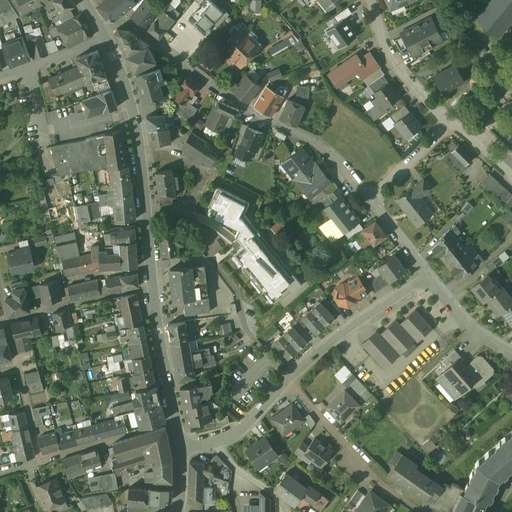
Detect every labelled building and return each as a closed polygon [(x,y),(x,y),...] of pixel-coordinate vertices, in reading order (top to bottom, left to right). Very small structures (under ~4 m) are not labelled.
[(20,16),(9,0),(0,0),(0,13),(0,14),(6,23),(20,16)] [(26,12),(18,0),(10,0),(20,16),(26,12)] [(18,0),(26,12),(48,0),(18,0)] [(71,0),(52,0),(57,8),(48,13),(50,17),(52,16),(53,17),(75,5),(71,0)] [(135,0),(103,0),(97,5),(108,19),(114,20),(131,7),(133,5),(136,1),(135,0)] [(136,0),(136,1),(133,5),(131,7),(135,12),(144,0),(136,0)] [(144,0),(135,12),(132,17),(145,27),(159,9),(156,7),(157,6),(156,6),(155,6),(147,0),(144,0)] [(213,24),(223,13),(209,0),(202,0),(199,4),(200,5),(189,17),(205,32),(213,24)] [(260,11),(261,0),(251,0),(250,10),(260,11)] [(322,0),(330,9),(341,0),(322,0)] [(386,0),(391,9),(390,7),(398,3),(399,6),(412,0),(386,0)] [(511,0),(485,0),(490,4),(477,19),(498,37),(498,36),(511,18),(511,0)] [(75,5),(53,17),(56,22),(62,18),(64,20),(81,11),(77,4),(75,5)] [(177,14),(168,6),(164,11),(173,19),(177,14)] [(333,18),(337,23),(344,19),(352,13),(348,7),(333,18)] [(173,19),(164,11),(149,29),(159,38),(174,19),(173,19)] [(223,13),(213,24),(217,28),(229,15),(225,11),(223,13)] [(74,17),(56,26),(60,33),(69,47),(93,34),(82,13),(74,17)] [(452,13),(434,22),(439,33),(445,30),(448,35),(461,29),(452,13)] [(431,17),(401,33),(402,36),(394,40),(400,50),(408,46),(413,57),(443,41),(439,33),(434,22),(431,17)] [(337,23),(326,31),(326,32),(327,31),(339,49),(338,49),(339,49),(357,37),(357,36),(356,37),(344,19),(337,23)] [(28,33),(36,31),(33,23),(26,25),(28,33)] [(54,27),(49,29),(53,36),(60,33),(56,26),(54,27)] [(240,29),(236,26),(234,26),(229,31),(229,33),(233,37),(240,29)] [(137,35),(129,29),(120,28),(119,28),(118,28),(117,29),(116,32),(115,32),(115,33),(115,34),(116,34),(127,56),(148,46),(151,44),(144,39),(142,41),(142,39),(139,37),(138,37),(137,35)] [(233,37),(222,48),(239,65),(252,51),(254,53),(259,48),(246,36),(247,35),(247,33),(243,30),(241,30),(240,29),(233,37)] [(49,31),(44,33),(48,42),(53,40),(49,31)] [(298,48),(301,47),(297,34),(267,45),(270,53),(297,44),(298,48)] [(35,38),(28,40),(34,59),(49,54),(42,35),(35,38)] [(23,36),(2,44),(11,66),(31,58),(23,36)] [(148,46),(127,56),(135,72),(154,62),(156,61),(148,46)] [(200,49),(192,61),(209,71),(216,59),(200,49)] [(98,50),(77,57),(79,64),(74,66),(81,82),(85,80),(85,83),(94,80),(96,88),(109,84),(104,66),(102,60),(98,50)] [(356,55),(338,68),(347,80),(347,79),(358,71),(363,79),(369,75),(380,67),(370,53),(360,60),(356,55)] [(154,62),(135,72),(136,75),(156,69),(154,62)] [(172,65),(161,68),(164,80),(176,76),(172,65)] [(455,65),(434,77),(443,93),(450,89),(451,89),(450,88),(464,81),(455,65)] [(74,66),(49,77),(51,80),(57,94),(58,94),(82,84),(81,82),(74,66)] [(380,67),(369,75),(374,81),(383,75),(385,74),(380,67)] [(156,69),(136,75),(144,102),(164,97),(160,84),(165,83),(164,80),(161,68),(156,69)] [(338,68),(329,74),(337,86),(346,80),(347,80),(338,68)] [(280,69),(268,74),(271,81),(283,76),(280,69)] [(261,86),(246,74),(238,85),(233,92),(248,103),(261,86)] [(189,75),(179,88),(176,99),(187,102),(201,83),(189,75)] [(369,75),(363,79),(368,86),(369,85),(374,81),(369,75)] [(374,81),(369,85),(374,93),(389,82),(383,75),(374,81)] [(51,80),(42,83),(46,103),(59,98),(58,97),(59,96),(58,94),(57,94),(51,80)] [(238,85),(233,81),(228,88),(233,92),(238,85)] [(374,93),(377,97),(385,108),(386,108),(399,98),(389,82),(374,93)] [(287,90),(280,86),(278,90),(275,89),(274,91),(283,96),(287,90)] [(274,91),(267,87),(255,106),(271,116),(283,96),(274,91)] [(112,90),(99,94),(83,99),(88,116),(89,115),(104,110),(104,111),(117,106),(112,90)] [(377,97),(371,101),(374,105),(367,110),(374,120),(388,110),(386,108),(385,108),(377,97)] [(83,99),(59,107),(63,123),(77,119),(79,124),(90,121),(89,115),(88,116),(83,99)] [(187,102),(176,99),(172,109),(190,121),(198,109),(187,102)] [(305,107),(288,100),(280,119),(297,126),(305,107)] [(218,101),(207,125),(221,132),(229,115),(236,118),(240,110),(218,101)] [(405,105),(394,114),(398,120),(410,111),(405,105)] [(398,120),(394,123),(406,138),(421,126),(410,111),(398,120)] [(165,114),(147,116),(149,129),(167,127),(165,114)] [(191,123),(185,132),(189,135),(195,126),(191,123)] [(242,124),(238,135),(244,137),(248,128),(249,126),(242,124)] [(167,127),(149,129),(152,145),(152,144),(171,142),(169,127),(167,127)] [(248,128),(244,137),(242,145),(240,144),(236,156),(249,161),(253,150),(257,151),(260,143),(263,133),(248,128)] [(122,129),(105,133),(111,167),(127,165),(122,129)] [(287,136),(278,131),(275,136),(284,140),(287,136)] [(220,151),(192,132),(182,146),(210,166),(220,151)] [(105,133),(86,138),(86,139),(52,146),(58,175),(93,168),(94,169),(111,167),(105,133)] [(284,142),(274,150),(274,152),(279,158),(289,150),(290,149),(284,142)] [(459,145),(458,146),(454,142),(449,147),(453,151),(452,151),(451,151),(443,159),(459,175),(467,167),(466,165),(473,158),(459,145)] [(301,148),(293,155),(289,150),(279,158),(296,180),(314,165),(301,148)] [(314,165),(296,180),(295,180),(309,198),(322,188),(331,181),(330,181),(316,163),(314,165)] [(127,165),(111,167),(112,184),(130,183),(128,165),(127,165)] [(172,169),(156,172),(160,198),(172,196),(176,196),(175,188),(179,187),(178,181),(174,182),(172,169)] [(193,174),(186,169),(185,173),(183,180),(189,183),(193,174)] [(499,182),(490,174),(481,184),(490,192),(490,191),(498,182),(499,182)] [(331,181),(322,188),(328,195),(329,194),(338,187),(332,179),(330,181),(331,181)] [(413,188),(397,200),(417,225),(426,218),(424,217),(431,212),(431,211),(420,197),(431,188),(424,180),(413,188)] [(511,194),(498,182),(490,191),(511,210),(511,194)] [(36,183),(25,185),(27,198),(37,196),(36,183)] [(112,184),(108,185),(109,191),(110,191),(111,204),(134,201),(132,183),(130,183),(112,184)] [(249,203),(217,187),(208,206),(212,208),(209,214),(239,229),(235,236),(243,246),(237,251),(242,258),(241,259),(251,271),(252,270),(261,281),(260,282),(270,295),(272,294),(277,300),(289,290),(290,293),(302,284),(295,276),(292,278),(257,236),(260,233),(244,214),(249,203)] [(338,187),(329,194),(334,200),(341,195),(340,194),(342,193),(338,187)] [(110,195),(100,197),(100,201),(101,206),(111,204),(110,191),(109,191),(110,195)] [(334,200),(322,210),(336,227),(339,225),(344,232),(353,225),(354,225),(358,221),(360,220),(354,212),(353,213),(346,203),(347,202),(341,195),(334,200)] [(172,196),(160,198),(161,205),(173,203),(172,196)] [(98,202),(91,203),(94,218),(102,216),(101,206),(100,201),(98,202)] [(134,202),(111,206),(113,222),(135,219),(134,202)] [(469,202),(461,210),(466,215),(474,206),(469,202)] [(91,203),(75,207),(80,227),(89,225),(87,219),(94,218),(91,203)] [(353,225),(344,232),(349,238),(364,228),(358,221),(354,225),(353,225)] [(376,221),(359,233),(361,235),(357,238),(363,246),(362,246),(363,247),(363,246),(372,240),(374,244),(387,235),(376,221)] [(135,225),(104,229),(106,244),(113,244),(136,241),(136,240),(135,225)] [(456,226),(450,230),(443,235),(445,238),(434,247),(440,254),(442,253),(448,260),(464,248),(455,236),(461,232),(456,226)] [(176,233),(176,229),(160,231),(163,254),(178,253),(177,244),(182,243),(181,232),(176,233)] [(46,236),(35,239),(36,245),(48,242),(46,236)] [(76,238),(57,242),(60,258),(80,254),(76,238)] [(136,241),(113,244),(114,252),(115,253),(108,254),(107,251),(100,251),(99,251),(100,257),(100,268),(100,269),(121,267),(138,266),(136,241)] [(356,248),(351,241),(348,243),(353,250),(356,248)] [(99,245),(91,246),(92,254),(93,259),(100,257),(99,251),(100,251),(99,245)] [(30,246),(17,249),(17,251),(8,253),(12,271),(22,269),(22,267),(35,264),(31,246),(30,246)] [(375,248),(379,255),(384,253),(380,246),(375,248)] [(464,248),(448,260),(454,267),(452,269),(458,277),(469,268),(471,270),(478,265),(483,261),(479,254),(473,259),(464,248)] [(92,254),(78,257),(81,272),(96,269),(100,268),(100,257),(93,259),(92,254)] [(394,254),(378,266),(383,272),(390,281),(406,269),(394,254)] [(499,256),(486,265),(491,272),(503,262),(499,256)] [(78,257),(63,260),(63,259),(59,259),(60,263),(63,262),(66,275),(81,272),(78,257)] [(354,262),(342,270),(345,275),(348,273),(355,275),(356,277),(362,273),(354,262)] [(204,265),(171,268),(174,300),(184,299),(208,296),(204,265)] [(138,272),(121,276),(123,289),(139,285),(138,272)] [(383,272),(368,282),(375,293),(391,282),(390,281),(383,272)] [(488,274),(472,286),(484,301),(487,299),(499,289),(499,288),(488,274)] [(121,276),(106,279),(107,285),(102,286),(104,293),(123,289),(121,276)] [(358,278),(347,285),(346,283),(337,289),(336,297),(340,304),(348,306),(349,307),(353,304),(354,305),(357,303),(358,300),(357,298),(360,296),(360,295),(362,294),(363,296),(365,296),(367,295),(368,293),(358,278)] [(98,279),(83,282),(86,297),(104,293),(102,286),(102,282),(99,282),(98,279)] [(23,280),(11,283),(12,289),(25,286),(23,280)] [(57,280),(40,284),(43,296),(44,302),(61,298),(57,280)] [(83,282),(69,286),(69,289),(65,290),(67,302),(86,297),(83,282)] [(40,284),(33,286),(35,297),(43,296),(40,284)] [(25,286),(12,289),(14,296),(6,298),(10,315),(30,310),(25,286)] [(499,289),(487,299),(499,314),(502,311),(511,302),(511,298),(502,286),(499,288),(499,289)] [(137,293),(113,298),(116,309),(121,307),(122,312),(140,308),(139,303),(139,299),(138,299),(137,293)] [(331,304),(323,295),(319,299),(320,301),(327,308),(331,304)] [(208,296),(184,299),(185,314),(209,311),(208,296)] [(327,308),(320,301),(311,309),(325,325),(335,317),(327,308)] [(511,302),(502,311),(511,323),(511,302)] [(236,305),(223,307),(224,315),(237,313),(236,305)] [(140,308),(122,312),(123,315),(117,317),(120,329),(144,323),(140,308)] [(69,309),(53,313),(57,330),(71,327),(70,325),(73,324),(69,309)] [(325,325),(311,309),(302,318),(308,325),(316,334),(325,325)] [(416,309),(400,323),(396,319),(366,347),(385,368),(416,339),(418,341),(433,327),(416,309)] [(38,316),(12,323),(16,339),(31,336),(42,333),(38,316)] [(302,318),(300,316),(296,320),(303,329),(308,325),(302,318)] [(303,329),(296,320),(291,324),(293,326),(299,333),(303,329)] [(186,321),(169,323),(172,343),(189,340),(186,321)] [(204,322),(194,324),(196,338),(206,336),(204,322)] [(218,332),(231,331),(231,322),(218,322),(218,332)] [(144,323),(120,329),(123,340),(128,339),(129,343),(147,339),(144,323)] [(299,333),(293,326),(283,334),(298,350),(307,342),(299,333)] [(116,330),(108,331),(107,332),(109,339),(118,337),(116,330)] [(283,334),(274,342),(280,349),(288,358),(298,350),(283,334)] [(58,335),(51,336),(54,346),(60,344),(58,335)] [(31,336),(16,339),(19,351),(33,348),(31,336)] [(129,343),(129,347),(125,348),(127,358),(133,357),(150,353),(147,339),(129,343)] [(189,340),(172,343),(175,362),(192,359),(202,357),(211,355),(210,346),(191,350),(189,340)] [(8,341),(0,343),(0,361),(12,358),(8,342),(8,341)] [(274,342),(273,341),(268,345),(276,353),(280,349),(274,342)] [(455,349),(442,361),(446,366),(449,369),(459,361),(461,362),(464,359),(455,349)] [(122,353),(114,355),(115,361),(110,362),(111,362),(119,360),(124,359),(122,353)] [(150,353),(133,357),(134,360),(128,362),(130,370),(136,369),(136,372),(153,368),(150,353)] [(211,355),(202,357),(204,364),(203,364),(204,366),(216,363),(214,354),(211,355)] [(83,368),(89,366),(87,355),(81,356),(83,368)] [(478,355),(465,367),(461,362),(459,361),(449,369),(446,366),(444,367),(444,370),(446,373),(441,377),(441,382),(444,386),(452,386),(459,395),(471,384),(473,387),(478,388),(494,373),(494,369),(482,355),(478,355)] [(202,357),(192,359),(194,365),(203,364),(204,364),(202,357)] [(192,359),(175,362),(179,380),(196,376),(194,365),(192,359)] [(111,362),(106,363),(107,365),(109,365),(110,370),(121,368),(119,360),(111,362)] [(136,372),(133,372),(134,376),(130,377),(132,386),(136,385),(137,388),(156,383),(153,368),(136,372)] [(39,370),(27,373),(31,392),(44,389),(39,370)] [(352,373),(343,382),(348,387),(351,385),(357,378),(352,373)] [(8,376),(0,377),(0,399),(13,396),(8,376)] [(126,376),(117,378),(118,383),(120,391),(129,389),(126,376)] [(357,378),(351,385),(360,394),(367,388),(357,378)] [(217,380),(198,384),(201,399),(210,397),(212,395),(214,390),(214,385),(218,385),(217,380)] [(156,383),(137,388),(138,394),(133,395),(135,400),(112,406),(115,414),(115,415),(120,413),(125,412),(137,409),(137,408),(160,402),(156,383)] [(198,383),(180,387),(184,406),(185,406),(202,402),(201,399),(198,384),(198,383)] [(345,389),(327,406),(341,422),(359,404),(345,389)] [(202,402),(185,406),(189,424),(207,420),(212,419),(212,418),(209,407),(207,408),(206,402),(208,401),(208,400),(202,402)] [(160,402),(137,408),(137,409),(125,412),(130,429),(142,426),(164,420),(160,402)] [(293,404),(272,418),(284,434),(285,434),(284,432),(290,428),(291,429),(292,428),(304,419),(293,404)] [(49,405),(33,408),(37,425),(44,424),(42,414),(51,412),(49,405)] [(9,414),(12,425),(13,429),(28,425),(24,411),(9,414)] [(66,414),(65,411),(60,412),(63,422),(72,419),(70,413),(66,414)] [(120,413),(115,415),(115,414),(116,418),(109,420),(113,434),(130,429),(125,412),(120,413)] [(9,413),(2,414),(3,420),(5,420),(6,426),(12,425),(9,414),(9,413)] [(228,414),(212,418),(212,419),(207,420),(209,427),(230,422),(228,414)] [(316,423),(309,414),(304,417),(312,428),(316,423)] [(109,420),(92,425),(96,439),(113,434),(109,420)] [(28,425),(13,429),(13,431),(11,432),(14,444),(16,444),(32,440),(28,425)] [(77,429),(75,429),(78,443),(78,444),(96,439),(92,425),(77,429)] [(165,426),(114,442),(115,445),(118,456),(113,458),(115,465),(118,474),(128,470),(136,468),(154,462),(154,464),(172,458),(165,426)] [(63,433),(57,434),(61,448),(78,443),(75,429),(63,433)] [(56,431),(39,436),(43,453),(61,448),(57,434),(56,431)] [(453,483),(451,486),(445,483),(443,486),(415,467),(417,464),(402,454),(388,474),(426,500),(427,498),(432,502),(451,509),(449,511),(480,511),(487,499),(489,501),(490,499),(491,500),(493,495),(492,494),(495,489),(496,489),(498,485),(497,484),(499,480),(503,476),(504,477),(508,474),(507,473),(511,468),(511,433),(506,439),(506,438),(502,441),(503,442),(501,443),(500,442),(496,446),(497,447),(490,454),(489,453),(485,456),(486,457),(480,462),(479,461),(478,463),(476,463),(476,465),(477,466),(473,473),(472,473),(470,477),(471,478),(469,483),(467,483),(465,487),(467,488),(466,489),(453,483)] [(265,437),(247,450),(258,465),(265,460),(266,462),(278,454),(265,437)] [(333,451),(315,438),(309,446),(302,441),(295,451),(302,456),(304,453),(321,466),(333,451)] [(421,445),(427,453),(436,446),(430,438),(421,445)] [(32,440),(16,444),(17,446),(14,447),(18,460),(35,455),(32,440)] [(110,452),(104,454),(108,467),(115,465),(113,458),(118,456),(115,445),(109,447),(110,452)] [(97,448),(80,453),(85,467),(96,463),(97,467),(102,466),(101,462),(97,448)] [(441,450),(433,458),(437,462),(446,455),(441,450)] [(80,453),(63,459),(67,472),(76,470),(81,468),(85,467),(80,453)] [(172,458),(154,464),(154,469),(146,470),(146,479),(172,481),(172,458)] [(205,461),(190,460),(189,479),(204,480),(204,476),(205,461)] [(215,465),(205,461),(204,476),(212,476),(214,476),(215,465)] [(136,468),(128,470),(130,476),(138,474),(136,468)] [(307,488),(286,472),(274,489),(296,504),(303,494),(313,501),(310,505),(318,511),(319,511),(329,499),(309,484),(307,488)] [(115,473),(101,475),(103,486),(103,490),(118,487),(115,473)] [(101,475),(92,477),(90,479),(92,488),(103,486),(101,475)] [(41,484),(36,486),(40,496),(45,508),(66,499),(56,477),(41,484)] [(41,484),(38,478),(31,481),(38,497),(40,496),(36,486),(41,484)] [(225,481),(217,478),(215,484),(223,487),(225,481)] [(204,480),(189,479),(189,500),(203,501),(204,485),(204,481),(204,480)] [(211,486),(204,485),(203,501),(211,502),(211,486)] [(149,488),(129,486),(128,511),(136,511),(146,508),(146,504),(148,504),(149,488)] [(172,487),(149,486),(149,488),(148,504),(149,504),(152,505),(152,501),(166,502),(166,500),(171,500),(172,487)] [(358,489),(351,500),(356,504),(364,494),(358,489)] [(384,511),(390,504),(371,491),(357,510),(359,511),(384,511)] [(107,492),(81,498),(88,510),(94,507),(95,509),(100,505),(101,507),(106,504),(107,506),(113,502),(107,492)] [(270,511),(270,498),(260,492),(260,511),(270,511)]
